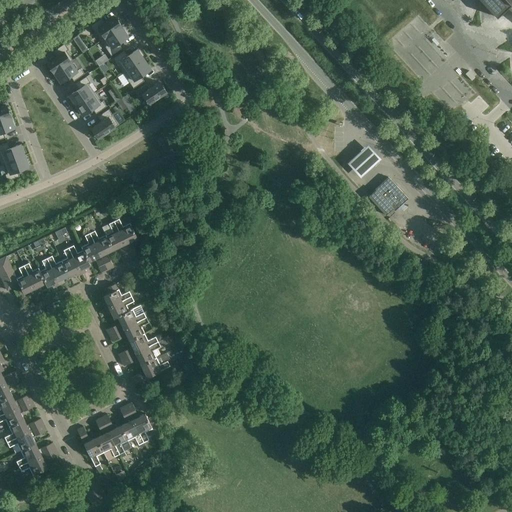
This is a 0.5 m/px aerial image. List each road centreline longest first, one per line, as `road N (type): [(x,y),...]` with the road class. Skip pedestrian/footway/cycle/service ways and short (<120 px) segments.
road 1 (secondary): [(252,0),(511,281)]
road 2 (secondary): [(511,246),(286,0)]
road 3 (residential): [(95,160),(187,100),(122,5)]
road 4 (residential): [(62,421),(123,389),(80,289)]
road 5 (residential): [(511,97),(436,0)]
